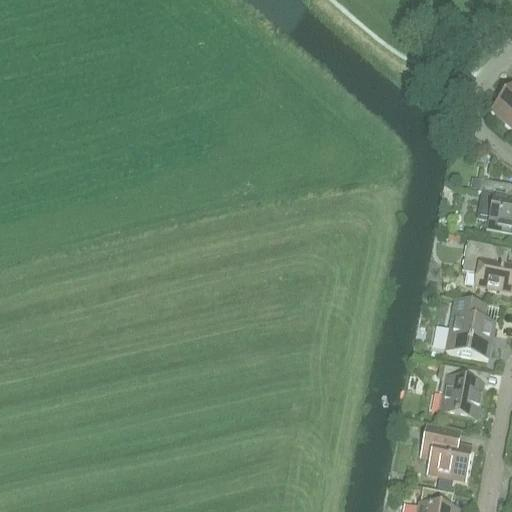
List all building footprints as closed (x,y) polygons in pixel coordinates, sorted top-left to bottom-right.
[(511,88),(490,113),(511,132),(511,88)] [(480,195),(475,224),(488,226),(487,233),(511,237),(511,188),(480,182),(478,194),(480,195)] [(511,297),(511,268),(491,264),(494,249),(467,244),(461,274),(477,277),(475,290),(511,297)] [(488,309),(456,304),(446,355),(488,363),(495,326),(485,325),(488,309)] [(476,425),(483,389),(468,386),(470,374),(444,369),(439,396),(444,397),(440,418),(476,425)] [(465,484),(471,452),(448,447),(450,434),(427,430),(421,461),(431,462),(428,477),(440,479),(450,481),(465,484)] [(440,479),(437,495),(452,497),(454,492),(449,491),(450,481),(440,479)] [(449,511),(452,497),(437,495),(422,492),(418,511),(449,511)]
